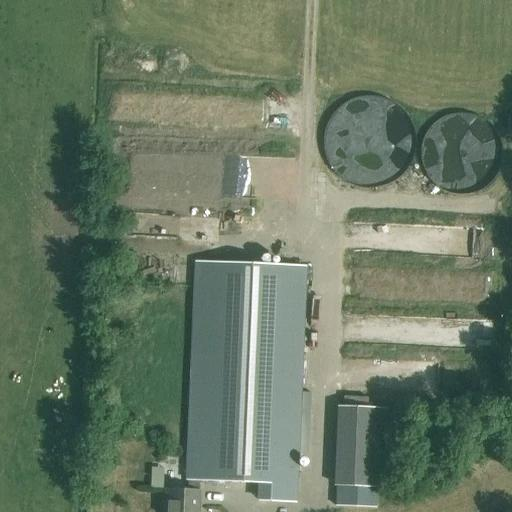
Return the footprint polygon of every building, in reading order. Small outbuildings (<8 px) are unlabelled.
[(406,116),(401,110),(395,106),(389,102),(382,99),(374,97),(366,97),(359,98),(351,101),(345,104),(339,109),(333,114),(329,121),(326,128),(324,135),(323,143),(324,150),(326,158),(329,165),(334,172),(339,177),(345,182),(352,185),(360,187),(367,188),(375,188),(383,186),(390,183),(397,179),(402,174),(407,168),(411,161),(413,154),(414,146),(414,138),(413,130),(410,123),(406,116)] [(499,128),(488,118),(475,111),(460,110),(446,114),(435,121),(426,132),(421,145),(420,158),(423,172),(431,184),(443,193),(457,198),(472,198),(486,193),(497,183),(505,170),(508,156),(506,141),(499,128)] [(218,193),(216,157),(198,158),(200,194),(218,193)] [(165,511),(197,511),(199,491),(198,491),(199,481),(295,485),(304,267),(197,262),(188,480),(188,491),(166,490),(165,511)] [(384,411),(334,410),(333,493),(382,494),(384,411)]
